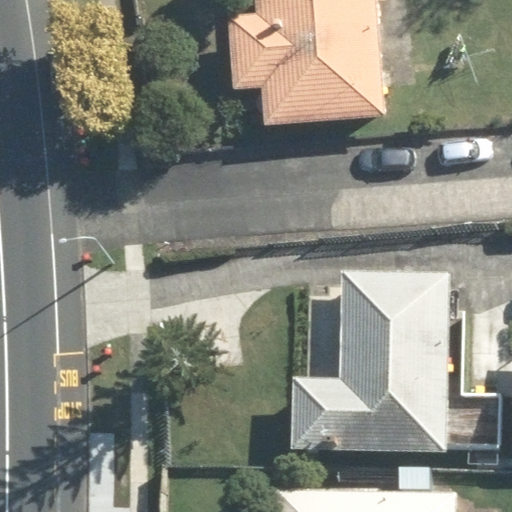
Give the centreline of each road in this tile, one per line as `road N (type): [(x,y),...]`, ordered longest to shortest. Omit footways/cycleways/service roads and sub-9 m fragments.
road 1 (unknown): [(0,226),(511,172)]
road 2 (secondary): [(0,253),(2,511)]
